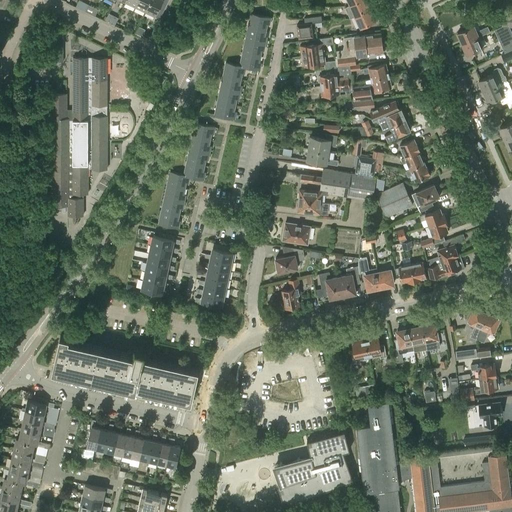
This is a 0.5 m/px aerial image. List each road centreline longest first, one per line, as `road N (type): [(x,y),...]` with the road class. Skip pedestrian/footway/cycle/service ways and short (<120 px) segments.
road 1 (tertiary): [(14,365),(123,213),(195,77)]
road 2 (residential): [(258,333),(511,281)]
road 3 (tertiary): [(489,207),(396,0)]
road 4 (residential): [(247,209),(285,14)]
road 5 (residential): [(195,77),(38,0)]
road 6 (residential): [(206,423),(67,393)]
